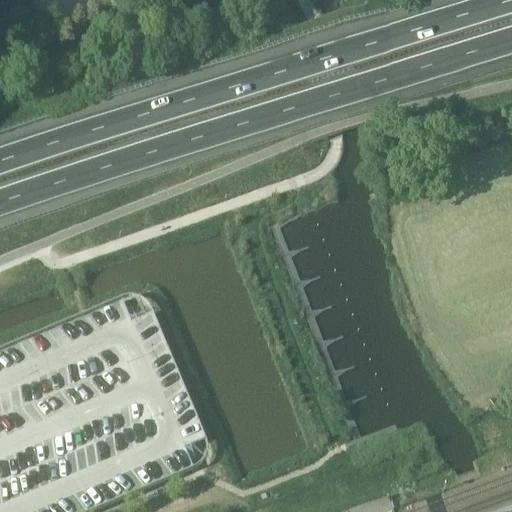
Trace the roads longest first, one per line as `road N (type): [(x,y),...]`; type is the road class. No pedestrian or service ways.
road 1 (motorway): [(0,202),(511,41)]
road 2 (motorway): [(509,0),(0,161)]
